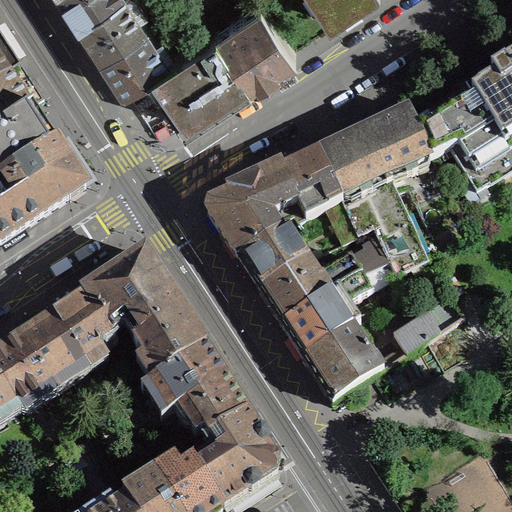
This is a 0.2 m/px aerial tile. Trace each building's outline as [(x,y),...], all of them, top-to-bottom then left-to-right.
[(109,0),(67,0),(80,19),(109,0)] [(147,24),(131,0),(109,0),(80,19),(102,53),(147,24)] [(316,0),(329,20),(335,17),(360,0),(316,0)] [(216,30),(251,83),(295,54),(264,7),(249,17),(245,11),(216,30)] [(147,24),(102,53),(124,88),(148,72),(169,58),(147,24)] [(216,30),(215,29),(169,58),(148,72),(185,126),(250,83),(251,83),(216,30)] [(0,79),(21,66),(0,34),(0,79)] [(511,59),(491,73),(494,77),(477,88),(478,90),(472,94),(474,98),(432,125),(428,118),(415,126),(432,161),(450,152),(477,195),(511,172),(511,59)] [(0,79),(0,130),(33,109),(44,102),(21,66),(0,79)] [(0,180),(56,144),(33,109),(0,130),(0,180)] [(400,176),(404,182),(418,175),(415,169),(432,161),(415,126),(409,113),(319,156),(342,204),(358,239),(374,232),(380,245),(389,265),(396,280),(427,264),(429,263),(392,187),(392,186),(390,187),(388,182),(400,176)] [(56,144),(0,180),(0,247),(86,191),(56,144)] [(231,197),(210,207),(208,216),(238,261),(281,233),(307,221),(326,211),(342,204),(319,156),(263,182),(261,178),(229,192),(231,197)] [(358,239),(342,204),(326,211),(342,247),(358,239)] [(289,245),(281,233),(238,261),(260,295),(309,263),(296,243),(292,242),(289,245)] [(320,281),(309,263),(260,295),(282,328),(362,278),(389,265),(380,245),(320,281)] [(126,320),(140,342),(182,314),(149,263),(138,261),(86,295),(110,331),(126,320)] [(372,295),(362,278),(282,328),(304,362),(352,330),(341,313),(372,295)] [(406,358),(464,321),(439,282),(431,287),(444,307),(394,339),(406,358)] [(54,319),(86,368),(105,355),(100,349),(115,339),(110,331),(86,295),(85,296),(86,298),(54,319)] [(134,346),(158,382),(205,349),(182,314),(140,342),(134,346)] [(52,390),(86,368),(54,319),(21,341),(52,390)] [(303,362),(332,406),(383,373),(375,360),(373,361),(352,330),(304,362),(303,362)] [(19,412),(52,390),(21,341),(0,354),(0,382),(16,407),(19,412)] [(168,418),(183,408),(226,380),(205,349),(158,382),(148,387),(168,418)] [(208,440),(248,414),(226,380),(183,408),(189,417),(185,420),(196,438),(200,435),(201,436),(204,434),(208,440)] [(0,418),(16,407),(0,382),(0,418)] [(223,510),(278,475),(280,464),(248,414),(208,440),(219,456),(198,469),(223,510)] [(169,465),(155,474),(179,511),(222,511),(222,510),(223,510),(198,469),(194,464),(182,472),(180,469),(174,473),(169,465)] [(179,511),(155,474),(140,483),(145,491),(128,502),(134,511),(179,511)] [(134,511),(128,502),(127,500),(107,511),(134,511)]
